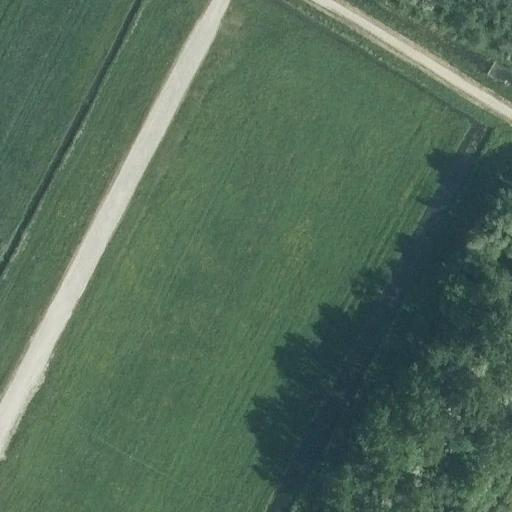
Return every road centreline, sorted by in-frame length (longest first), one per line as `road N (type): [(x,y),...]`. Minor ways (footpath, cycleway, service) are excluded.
road 1 (track): [(0,426),(221,0)]
road 2 (unknown): [(511,115),(322,0)]
